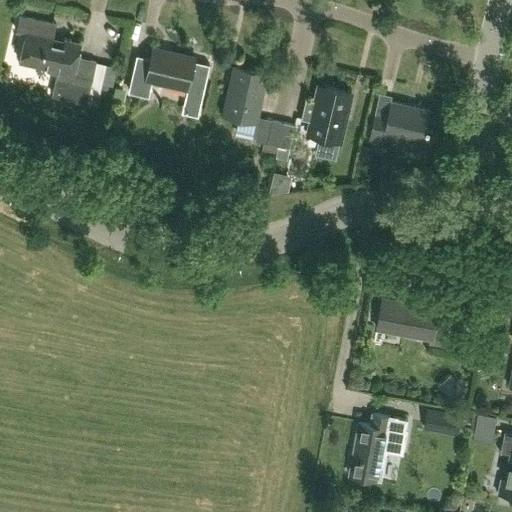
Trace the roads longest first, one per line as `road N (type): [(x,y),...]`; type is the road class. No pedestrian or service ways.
road 1 (unclassified): [(368,220),(187,256),(66,214),(0,179)]
road 2 (residential): [(488,63),(313,8),(239,0)]
road 3 (residential): [(368,220),(336,393),(410,407)]
road 4 (residential): [(485,214),(488,63)]
